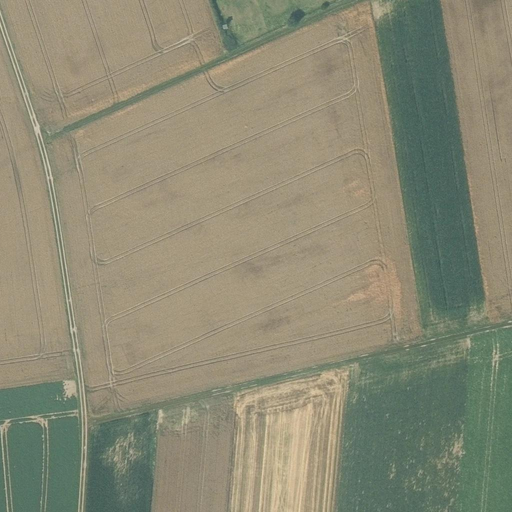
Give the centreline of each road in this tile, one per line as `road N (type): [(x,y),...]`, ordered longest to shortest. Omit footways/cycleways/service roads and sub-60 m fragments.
road 1 (track): [(0,14),(48,171),(86,421),(79,511)]
road 2 (track): [(511,323),(86,421)]
road 3 (track): [(356,0),(40,141)]
